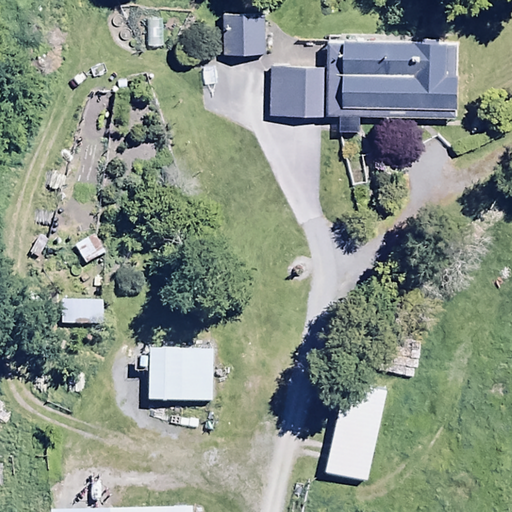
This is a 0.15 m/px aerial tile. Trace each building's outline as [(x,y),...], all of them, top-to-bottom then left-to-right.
[(263,18),(221,17),(221,59),(263,60),(263,18)] [(456,45),(327,43),(326,72),(269,72),(268,119),(455,122),(456,45)] [(95,236),(74,249),(86,269),(108,256),(95,236)] [(62,304),(62,328),(101,328),(101,304),(62,304)] [(213,353),(149,354),(149,407),(214,407),(213,353)] [(366,484),(387,394),(347,384),(326,475),(366,484)]
